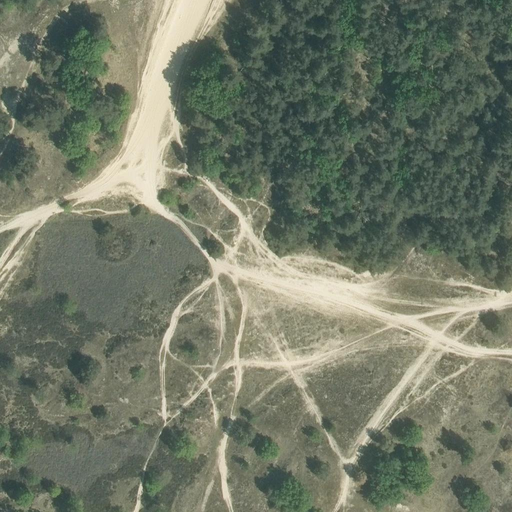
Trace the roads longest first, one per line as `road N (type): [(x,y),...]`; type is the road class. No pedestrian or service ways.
road 1 (track): [(511,302),(459,308),(390,300),(258,278),(206,252),(161,208),(145,177),(186,0)]
road 2 (track): [(511,351),(471,352),(402,320),(258,278)]
